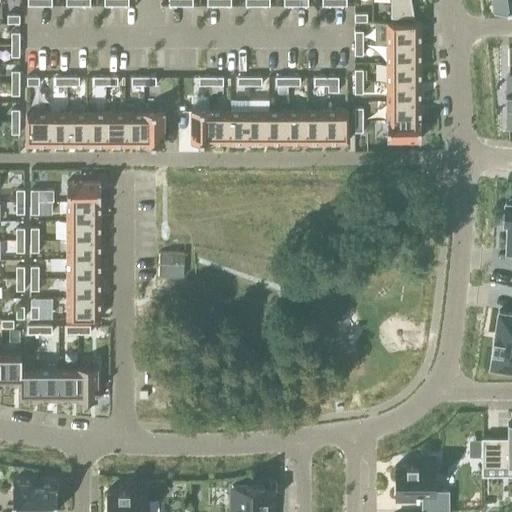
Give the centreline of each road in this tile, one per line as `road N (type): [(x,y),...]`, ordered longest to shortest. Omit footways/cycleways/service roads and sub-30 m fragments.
road 1 (residential): [(123,159),(462,159)]
road 2 (residential): [(123,159),(121,443)]
road 3 (residential): [(462,159),(451,331),(431,389)]
road 4 (residential): [(297,439),(121,443)]
road 5 (residential): [(453,28),(462,159)]
road 6 (unknown): [(123,159),(147,38)]
road 7 (residential): [(0,160),(123,159)]
